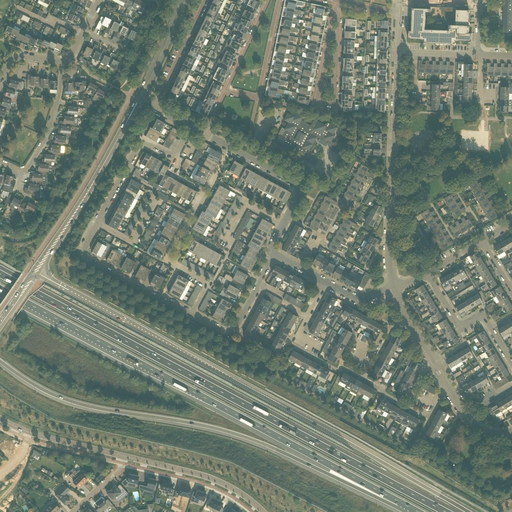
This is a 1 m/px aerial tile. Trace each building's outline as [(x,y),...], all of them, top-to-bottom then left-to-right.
[(120,0),(120,1),(125,4),(124,7),(127,9),(128,6),(131,0),(120,0)] [(130,10),(131,8),(132,7),(138,10),(141,2),(137,0),(134,0),(134,1),(131,0),(128,6),(127,9),(130,10)] [(214,0),(214,1),(213,0),(211,4),(220,8),(222,3),(216,0),(214,0)] [(256,9),(259,4),(251,0),(249,0),(246,8),(254,11),(255,9),(256,9)] [(303,6),(303,2),(293,0),(289,0),(288,4),(284,3),(284,6),(284,8),(288,8),(295,10),(296,6),(303,6)] [(145,10),(148,12),(151,6),(148,4),(147,5),(141,2),(138,10),(144,13),(145,10)] [(211,4),(209,8),(210,8),(210,9),(217,13),(220,8),(211,4)] [(314,9),(313,13),(323,16),(327,17),(327,15),(328,16),(329,12),(325,12),(325,7),(311,4),(311,8),(314,9)] [(75,13),(78,14),(81,16),(84,9),(78,6),(75,5),(72,11),(69,10),(68,12),(71,14),(74,15),(75,13)] [(103,11),(111,16),(113,13),(105,7),(103,11)] [(252,14),(254,11),(246,8),(242,16),(250,19),(251,20),(254,15),(252,14)] [(295,10),(288,8),(286,13),(282,12),(282,15),(282,16),(286,17),(293,19),(294,15),(301,15),(302,11),(295,10)] [(456,8),(448,8),(448,25),(449,25),(449,31),(425,30),(425,12),(430,13),(431,9),(412,8),(411,31),(408,31),(408,39),(424,40),(424,43),(455,45),(455,41),(471,41),(471,33),(469,33),(469,30),(469,26),(470,10),(464,10),(456,10),(456,8)] [(209,11),(208,10),(206,14),(215,18),(217,13),(210,9),(209,11)] [(46,19),(47,17),(42,15),(43,12),(39,10),(37,15),(46,19)] [(77,24),(80,18),(74,15),(71,14),(68,12),(63,21),(69,24),(71,21),(77,24)] [(235,13),(234,15),(233,17),(240,21),(238,24),(248,29),(251,23),(249,22),(250,19),(242,16),(235,13)] [(326,24),(327,21),(323,21),(323,16),(313,13),(310,13),(309,13),(309,17),(312,18),(311,22),(321,25),(325,26),(326,24)] [(213,24),(215,18),(206,14),(205,18),(206,18),(205,20),(213,24)] [(101,17),(96,28),(100,30),(99,30),(101,25),(107,28),(110,21),(111,20),(105,17),(104,18),(101,17)] [(295,28),(296,24),(299,24),(300,20),(293,19),(286,17),(284,22),(281,21),(280,24),(280,25),(284,26),(291,27),(295,28)] [(202,25),(210,29),(213,24),(205,20),(204,19),(202,23),(203,24),(203,25),(202,25)] [(356,29),(357,20),(346,19),(346,26),(347,26),(347,29),(356,29)] [(110,21),(107,28),(104,33),(109,35),(109,34),(108,34),(110,29),(116,32),(119,24),(114,22),(113,23),(110,21)] [(312,32),(320,33),(323,34),(324,33),(325,30),(321,30),(321,25),(311,22),(308,21),(307,25),(313,28),(312,32)] [(388,22),(377,21),(377,31),(379,31),(386,31),(386,28),(388,28),(388,22)] [(118,39),(121,34),(124,36),(128,30),(128,29),(122,26),(119,24),(116,32),(113,37),(118,39)] [(208,34),(210,29),(202,25),(203,25),(202,24),(200,28),(201,29),(200,30),(208,34)] [(243,33),(245,34),(248,29),(238,24),(237,27),(234,26),(232,31),(242,36),(243,33)] [(13,29),(7,26),(4,33),(10,36),(13,29)] [(298,29),(295,28),(291,27),(284,26),(282,31),(279,29),(278,33),(278,34),(282,35),(289,36),(290,32),(297,32),(298,29)] [(15,39),(18,33),(19,32),(13,29),(10,36),(15,39)] [(198,35),(205,39),(208,34),(200,30),(199,29),(197,33),(198,34),(198,35)] [(356,29),(347,29),(347,32),(346,32),(345,38),(347,38),(356,38),(356,29)] [(133,41),(137,33),(131,30),(131,31),(128,30),(124,36),(122,41),(126,43),(125,43),(128,38),(133,41)] [(310,41),(318,42),(322,43),(322,42),(323,39),(319,38),(320,33),(312,32),(306,30),(305,34),(311,37),(310,41)] [(240,45),(243,39),(241,38),(242,36),(232,31),(230,36),(232,37),(231,40),(240,45)] [(24,36),(18,33),(15,39),(15,40),(21,43),(24,36)] [(26,34),(24,36),(21,43),(27,46),(27,45),(30,39),(31,36),(26,34)] [(38,37),(32,35),(31,37),(31,36),(30,39),(27,45),(33,47),(34,46),(37,40),(38,37)] [(196,39),(195,40),(203,44),(205,39),(198,35),(197,35),(195,39),(196,39)] [(276,43),(280,44),(288,45),(288,41),(295,41),(296,37),(289,36),(282,35),(280,39),(277,38),(276,41),(277,42),(276,43)] [(44,40),(38,37),(37,40),(34,46),(40,49),(41,47),(44,40)] [(344,40),(344,47),(355,47),(355,44),(358,44),(358,38),(356,38),(347,38),(347,41),(344,40)] [(308,49),(316,51),(320,52),(320,51),(321,48),(317,47),(318,42),(310,41),(304,39),(303,43),(309,46),(308,49)] [(44,40),(41,47),(46,50),(47,49),(50,43),(49,43),(44,40)] [(56,44),(54,50),(59,53),(63,46),(64,43),(58,40),(56,44)] [(194,42),(194,41),(192,45),(201,49),(203,44),(195,40),(194,42)] [(236,50),(238,51),(240,45),(231,40),(229,44),(226,42),(224,47),(235,52),(236,50)] [(50,43),(47,49),(53,51),(54,50),(56,44),(50,41),(49,43),(50,43)] [(93,49),(87,47),(82,55),(89,58),(89,56),(92,58),(93,58),(96,51),(98,46),(94,44),(95,45),(93,49)] [(274,52),(278,52),(286,54),(287,50),(293,50),(294,46),(288,45),(280,44),(279,48),(275,47),(274,50),(275,50),(274,52)] [(192,45),(190,49),(191,49),(190,51),(198,54),(201,49),(192,45)] [(233,61),(235,55),(233,54),(235,52),(224,47),(222,52),(224,53),(223,57),(233,61)] [(355,47),(344,47),(344,53),(346,53),(346,56),(357,56),(357,51),(355,51),(355,47)] [(101,54),(96,51),(93,58),(92,58),(92,59),(98,62),(98,61),(101,62),(104,55),(107,50),(103,48),(102,49),(103,49),(101,54)] [(307,58),(314,60),(318,61),(318,60),(319,60),(319,56),(315,56),(316,51),(308,49),(302,48),(301,52),(307,54),(307,58)] [(190,52),(189,52),(187,55),(196,60),(198,54),(190,51),(190,52)] [(291,59),(292,55),(286,54),(278,52),(277,57),(273,56),(272,59),(273,59),(273,60),(276,61),(284,63),(287,63),(288,59),(291,59)] [(110,66),(113,60),(116,55),(111,53),(112,53),(110,58),(104,55),(101,62),(100,63),(106,66),(107,65),(110,66)] [(187,55),(185,59),(186,60),(185,61),(193,65),(196,60),(187,55)] [(116,69),(119,71),(124,59),(119,56),(116,61),(113,60),(110,66),(109,67),(115,70),(116,69)] [(357,56),(346,56),(346,59),(344,58),(343,65),(354,65),(354,62),(357,62),(357,56)] [(228,66),(230,67),(233,61),(223,57),(221,60),(219,59),(217,63),(227,68),(228,66)] [(305,67),(312,69),(316,70),(316,68),(317,68),(317,65),(314,65),(314,60),(307,58),(300,57),(299,61),(306,63),(305,67)] [(185,62),(184,62),(182,66),(191,70),(193,65),(185,61),(185,62)] [(271,69),(275,70),(282,71),(283,67),(290,68),(290,64),(287,63),(284,63),(276,61),(275,66),(271,65),(270,68),(271,68),(271,69)] [(225,77),(228,72),(226,71),(227,68),(217,63),(214,68),(217,70),(215,73),(225,77)] [(300,75),(310,78),(314,78),(314,77),(315,77),(315,74),(312,74),(312,69),(305,67),(298,65),(298,66),(298,69),(297,69),(301,71),(300,75)] [(354,65),(343,65),(343,71),(345,71),(345,74),(356,74),(357,69),(354,69),(354,65)] [(182,66),(180,70),(181,70),(181,71),(188,75),(191,70),(182,66)] [(269,78),(273,79),(280,80),(281,76),(288,76),(288,73),(282,71),(275,70),(273,75),(269,73),(269,77),(269,78)] [(191,76),(188,75),(181,71),(180,73),(179,72),(177,76),(178,77),(189,82),(191,76)] [(222,83),(225,77),(215,73),(214,76),(211,75),(209,80),(212,82),(212,81),(219,85),(219,84),(220,82),(222,83)] [(302,81),(301,85),(308,86),(312,87),(312,86),(313,86),(314,83),(310,82),(310,78),(300,75),(296,74),(296,78),(302,81)] [(356,74),(345,74),(345,77),(343,76),(342,83),(353,83),(353,80),(356,80),(356,74)] [(28,75),(27,83),(27,85),(37,86),(38,77),(34,77),(34,75),(28,75)] [(47,88),(47,79),(44,79),(44,78),(38,77),(37,86),(37,87),(40,87),(46,88),(47,88)] [(178,77),(177,78),(175,81),(176,82),(186,87),(189,82),(178,77)] [(56,92),(57,81),(54,81),(54,80),(47,79),(47,88),(46,88),(46,89),(50,89),(50,93),(56,94),(56,92)] [(267,87),(271,88),(278,89),(279,85),(286,85),(287,81),(280,80),(273,79),(271,83),(267,82),(267,85),(267,86),(267,87)] [(8,83),(6,89),(15,92),(16,92),(17,88),(19,82),(10,80),(9,83),(8,83)] [(85,87),(86,82),(79,81),(79,82),(75,82),(75,91),(81,92),(81,87),(85,87)] [(219,89),(221,85),(219,84),(219,85),(212,81),(212,82),(210,87),(218,90),(219,89)] [(75,91),(75,82),(69,82),(69,83),(65,83),(64,92),(71,92),(75,92),(75,91)] [(174,83),(172,86),(181,91),(184,92),(186,87),(176,82),(175,83),(174,83)] [(97,87),(90,83),(85,92),(88,94),(90,90),(95,92),(97,87)] [(308,86),(301,85),(295,83),(294,87),(297,88),(296,93),(306,95),(310,96),(311,95),(312,92),(308,91),(308,86)] [(344,89),(344,92),(355,92),(356,83),(353,83),(342,83),(342,89),(344,89)] [(511,84),(502,84),(502,87),(501,87),(501,93),(509,94),(509,88),(511,87),(511,84)] [(172,86),(171,90),(172,91),(171,92),(179,96),(181,91),(172,86)] [(216,96),(218,92),(217,92),(218,90),(210,87),(208,92),(216,96)] [(265,96),(276,98),(277,94),(284,94),(285,90),(278,89),(271,88),(269,92),(266,91),(265,94),(265,96)] [(3,99),(11,101),(16,102),(16,99),(16,98),(13,98),(15,92),(6,89),(6,92),(4,92),(3,99)] [(98,89),(93,98),(96,100),(98,96),(102,98),(103,99),(106,93),(98,89)] [(306,100),(306,95),(296,93),(293,92),(289,91),(288,94),(292,96),(298,98),(297,102),(308,105),(309,104),(310,100),(306,100)] [(170,93),(169,93),(167,98),(176,101),(179,96),(171,92),(170,93)] [(214,99),(215,100),(216,96),(208,92),(205,97),(213,101),(214,99)] [(341,101),(352,101),(352,98),(355,98),(355,92),(344,92),(344,94),(342,94),(341,101)] [(211,106),(213,102),(213,101),(205,97),(203,102),(211,106)] [(10,107),(11,101),(3,99),(2,102),(1,102),(0,104),(0,108),(6,110),(9,111),(9,107),(10,107)] [(352,101),(341,101),(341,107),(343,107),(343,113),(355,110),(355,105),(352,105),(352,101)] [(209,110),(210,110),(211,106),(203,102),(200,107),(208,111),(209,110)] [(78,108),(68,107),(67,112),(66,112),(65,116),(65,117),(74,117),(77,118),(78,108)] [(206,118),(208,113),(208,112),(208,111),(200,107),(198,113),(206,118)] [(297,152),(300,154),(302,155),(302,156),(304,157),(310,160),(314,153),(310,151),(314,144),(317,138),(320,139),(318,142),(320,143),(326,147),(328,144),(332,146),(330,150),(340,156),(342,153),(344,154),(348,146),(340,142),(339,144),(335,142),(334,144),(331,142),(335,135),(333,134),(337,127),(328,122),(326,126),(314,119),(311,126),(301,121),(303,117),(296,113),(294,117),(288,113),(284,120),(288,123),(285,128),(285,129),(285,130),(283,133),(282,136),(279,135),(276,142),(283,145),(281,149),(288,152),(290,149),(296,153),(297,152)] [(70,127),(70,124),(73,124),(74,117),(65,117),(65,116),(64,116),(63,121),(60,121),(59,126),(61,126),(70,127)] [(155,118),(153,123),(152,122),(163,129),(166,124),(154,118),(155,118)] [(152,123),(150,127),(149,127),(161,133),(164,135),(166,130),(163,129),(152,122),(152,123)] [(59,131),(58,136),(66,137),(71,137),(71,135),(70,134),(71,127),(70,127),(61,126),(60,131),(59,131)] [(150,127),(148,132),(147,131),(158,138),(161,133),(149,127),(150,127)] [(144,136),(156,142),(158,138),(147,131),(147,132),(148,132),(145,136),(144,136)] [(365,133),(365,139),(373,139),(373,144),(381,144),(382,133),(365,133)] [(61,146),(62,146),(63,143),(65,143),(66,137),(58,136),(56,136),(55,141),(54,140),(53,145),(53,146),(61,146)] [(169,149),(172,144),(165,141),(163,146),(169,149)] [(373,149),(364,149),(364,155),(381,156),(381,144),(373,144),(373,149)] [(58,156),(58,153),(60,153),(61,146),(53,146),(53,145),(51,145),(50,150),(49,150),(48,155),(55,156),(58,156)] [(223,155),(208,147),(206,152),(209,153),(221,160),(222,158),(220,157),(222,155),(223,155)] [(147,153),(140,164),(145,167),(151,155),(151,156),(146,153),(147,153)] [(217,163),(218,161),(220,162),(221,160),(209,153),(206,158),(218,164),(217,163)] [(43,159),(42,164),(42,165),(48,165),(48,166),(54,166),(55,156),(48,155),(45,155),(44,160),(43,159)] [(155,158),(151,156),(151,155),(145,167),(144,169),(148,172),(156,158),(156,157),(155,158)] [(152,174),(154,171),(160,160),(160,161),(155,158),(156,158),(148,172),(152,174)] [(218,164),(206,158),(204,162),(215,168),(217,164),(218,164)] [(165,162),(164,163),(160,161),(160,160),(154,171),(159,174),(165,162)] [(235,160),(232,165),(229,164),(226,170),(228,171),(228,172),(233,174),(239,163),(239,164),(234,161),(235,160)] [(164,174),(164,175),(169,165),(164,163),(165,162),(159,174),(163,176),(164,174)] [(212,172),(215,168),(215,169),(215,168),(204,162),(201,167),(210,172),(213,173),(212,172)] [(243,172),(241,170),(244,165),(243,166),(239,164),(239,163),(233,174),(237,177),(238,177),(240,178),(243,172)] [(48,172),(48,166),(48,165),(42,165),(42,164),(38,164),(38,169),(37,169),(36,174),(42,175),(48,175),(48,172)] [(362,164),(360,168),(363,169),(361,172),(366,175),(369,177),(371,174),(368,172),(369,168),(362,164)] [(201,167),(200,166),(197,170),(209,176),(208,176),(210,172),(201,167)] [(250,171),(246,168),(243,172),(240,178),(240,179),(244,182),(251,170),(250,170),(250,171)] [(197,170),(195,175),(206,181),(206,180),(208,176),(209,177),(209,176),(197,170)] [(244,182),(249,184),(255,173),(250,171),(251,170),(244,182)] [(364,178),(366,175),(361,172),(358,170),(356,174),(359,175),(358,178),(363,181),(366,183),(367,180),(364,178)] [(135,171),(133,174),(139,177),(138,179),(143,181),(144,179),(139,177),(141,175),(135,171)] [(39,185),(41,186),(42,175),(36,174),(32,173),(32,178),(30,178),(30,183),(30,184),(39,185)] [(255,173),(249,184),(253,187),(259,175),(259,176),(255,173)] [(163,188),(169,176),(169,177),(164,175),(164,174),(163,176),(158,185),(163,188)] [(9,188),(13,189),(16,179),(13,178),(13,177),(7,175),(4,184),(10,185),(9,188)] [(203,185),(206,181),(195,175),(192,179),(204,186),(204,185),(203,185)] [(259,175),(253,187),(258,189),(264,177),(263,178),(259,176),(260,175),(259,175)] [(173,179),(169,177),(169,176),(163,188),(167,190),(174,179),(173,179)] [(361,184),(363,181),(358,178),(355,176),(353,180),(356,181),(355,184),(359,187),(362,189),(364,186),(361,184)] [(258,189),(262,191),(269,180),(268,180),(268,181),(264,178),(264,177),(258,189)] [(131,179),(129,184),(128,183),(139,190),(142,185),(130,179),(131,179)] [(178,182),(173,179),(174,179),(167,190),(172,193),(178,181),(178,182)] [(269,180),(262,191),(267,194),(273,182),(273,183),(268,181),(269,180)] [(469,185),(471,189),(472,191),(480,186),(480,187),(483,185),(481,182),(478,184),(476,180),(469,185)] [(182,184),(178,182),(178,181),(172,193),(176,195),(183,183),(182,184)] [(273,182),(267,194),(271,196),(278,185),(277,185),(273,183),(273,182)] [(358,190),(359,187),(355,184),(351,182),(349,186),(353,188),(351,190),(351,191),(356,193),(359,195),(361,192),(358,190)] [(32,196),(40,197),(40,193),(40,192),(38,191),(39,185),(30,184),(30,183),(29,183),(28,188),(25,188),(24,193),(32,194),(32,196)] [(128,184),(126,188),(125,188),(137,194),(139,190),(128,183),(128,184)] [(187,187),(182,184),(183,184),(183,183),(176,195),(181,197),(187,186),(187,187)] [(219,185),(218,185),(219,186),(217,190),(216,189),(228,196),(230,191),(219,185)] [(278,185),(271,196),(276,199),(282,187),(282,188),(277,186),(278,185)] [(191,189),(187,187),(187,186),(181,197),(185,200),(192,188),(191,188),(191,189)] [(472,191),(476,197),(484,193),(487,191),(485,188),(482,190),(480,187),(480,186),(472,191)] [(282,187),(276,199),(280,201),(287,190),(286,190),(282,188),(282,187)] [(126,188),(124,193),(123,192),(134,199),(137,194),(125,188),(126,188)] [(190,202),(196,191),(191,189),(192,188),(185,200),(190,202)] [(348,197),(353,199),(356,201),(357,198),(354,196),(356,193),(351,191),(351,190),(348,188),(346,192),(349,194),(348,196),(348,197)] [(214,194),(225,200),(228,196),(216,189),(216,190),(217,190),(215,194),(214,194)] [(280,201),(285,204),(291,192),(291,193),(286,190),(287,190),(280,201)] [(13,193),(9,192),(9,194),(6,200),(4,204),(7,205),(11,198),(13,193)] [(124,193),(121,197),(132,203),(135,205),(137,200),(134,199),(123,192),(123,193),(124,193)] [(484,193),(476,197),(479,203),(487,199),(490,197),(489,194),(485,196),(484,193)] [(211,198),(223,205),(225,200),(214,194),(214,195),(212,199),(211,198)] [(451,194),(444,199),(447,205),(455,200),(458,199),(457,196),(453,197),(451,194)] [(352,207),(354,204),(351,203),(353,199),(348,197),(348,196),(345,195),(341,201),(352,207)] [(326,196),(323,203),(319,209),(330,215),(334,209),(331,207),(332,204),(336,205),(337,202),(326,196)] [(121,197),(119,202),(118,201),(129,208),(132,203),(121,197),(120,197),(121,197)] [(21,202),(13,198),(9,207),(16,211),(17,210),(20,211),(23,205),(20,204),(21,202)] [(209,203),(220,209),(223,205),(211,198),(211,199),(212,199),(210,203),(209,203)] [(479,203),(483,209),(491,205),(494,203),(492,200),(489,202),(487,199),(479,203)] [(451,211),(459,206),(462,205),(460,202),(457,204),(455,200),(447,205),(451,211)] [(33,212),(36,207),(31,204),(32,203),(29,201),(26,207),(23,205),(20,211),(23,213),(24,212),(27,214),(29,210),(32,211),(30,215),(32,216),(34,213),(33,212)] [(119,202),(116,206),(127,212),(129,208),(118,201),(118,202),(119,202)] [(378,205),(375,204),(372,202),(370,201),(368,204),(373,207),(372,210),(380,214),(383,208),(381,207),(378,205)] [(206,207),(218,214),(220,209),(209,203),(210,204),(207,208),(206,207)] [(487,215),(495,211),(498,209),(496,206),(493,208),(491,205),(483,209),(487,215)] [(116,207),(114,211),(113,210),(113,211),(125,217),(127,212),(116,206),(116,207)] [(466,211),(464,208),(461,209),(459,206),(451,211),(455,217),(466,211)] [(183,220),(183,219),(182,219),(184,215),(185,215),(171,207),(169,212),(171,213),(183,220)] [(206,208),(207,208),(205,212),(213,216),(213,217),(215,218),(218,214),(206,207),(206,208)] [(330,215),(319,209),(316,215),(324,219),(326,216),(329,218),(330,215)] [(428,209),(421,214),(424,220),(432,215),(435,214),(434,211),(430,213),(428,209)] [(376,220),(380,214),(372,210),(368,216),(376,220)] [(114,211),(111,215),(122,221),(125,217),(113,211),(114,211)] [(204,212),(201,211),(202,211),(200,215),(199,215),(210,221),(213,217),(213,216),(205,212),(204,212)] [(501,215),(499,212),(496,214),(495,211),(487,215),(490,221),(501,215)] [(180,224),(182,219),(183,220),(171,213),(169,212),(167,217),(169,218),(180,224)] [(111,215),(109,220),(108,219),(108,220),(120,226),(122,221),(111,215)] [(196,220),(208,226),(210,221),(199,215),(199,216),(197,220),(196,220)] [(250,218),(245,215),(242,220),(251,225),(254,220),(250,218)] [(324,219),(316,215),(313,221),(320,225),(321,225),(322,222),(325,224),(327,221),(324,219)] [(424,220),(428,226),(436,221),(439,220),(437,217),(434,219),(432,215),(424,220)] [(368,216),(365,222),(373,227),(376,220),(368,216)] [(468,230),(474,226),(469,219),(466,221),(464,217),(461,219),(463,222),(468,230)] [(178,229),(178,228),(177,228),(180,224),(169,218),(167,222),(178,229)] [(351,226),(355,227),(356,224),(345,218),(342,225),(345,226),(350,229),(351,226)] [(262,219),(259,223),(270,229),(271,230),(271,229),(270,229),(272,225),(273,225),(262,219)] [(106,224),(117,230),(120,226),(108,220),(109,220),(107,224),(106,224)] [(205,230),(208,226),(196,220),(197,220),(195,224),(194,224),(205,230)] [(240,224),(245,227),(249,229),(251,225),(242,220),(240,224)] [(309,227),(317,232),(319,228),(322,230),(324,227),(321,225),(320,225),(313,221),(309,227)] [(436,221),(428,226),(432,232),(439,227),(443,226),(441,223),(438,225),(436,221)] [(458,221),(455,223),(457,226),(461,234),(468,230),(463,222),(460,224),(458,221)] [(176,233),(175,232),(177,228),(178,229),(167,222),(164,227),(176,233)] [(259,223),(257,228),(268,234),(270,230),(270,229),(259,223)] [(194,224),(195,225),(192,229),(191,229),(203,235),(205,230),(194,224)] [(300,235),(304,229),(296,225),(292,231),(300,235)] [(454,228),(452,225),(449,226),(455,237),(461,234),(457,226),(454,228)] [(351,233),(353,230),(350,229),(345,226),(343,229),(340,227),(338,231),(342,233),(342,232),(346,235),(348,232),(351,233)] [(173,237),(172,237),(175,233),(176,233),(164,227),(162,231),(173,237)] [(432,232),(435,238),(443,233),(446,232),(444,229),(441,231),(439,227),(432,232)] [(257,228),(254,232),(265,238),(266,239),(266,238),(265,238),(267,235),(268,234),(257,228)] [(171,242),(170,242),(172,237),(173,238),(173,237),(162,231),(159,236),(171,242)] [(300,243),(303,237),(300,235),(292,231),(289,237),(297,241),(300,243)] [(254,232),(252,237),(263,243),(264,243),(263,242),(264,241),(265,238),(254,232)] [(343,241),(345,238),(348,240),(350,237),(346,235),(342,232),(342,233),(340,235),(337,233),(335,237),(338,239),(338,238),(343,241)] [(439,244),(447,239),(450,238),(448,235),(445,237),(443,233),(435,238),(439,244)] [(168,247),(167,246),(170,242),(171,242),(159,236),(157,240),(168,247)] [(376,246),(379,240),(371,236),(368,242),(376,246)] [(261,248),(261,247),(260,247),(263,243),(252,237),(250,241),(260,247),(261,248)] [(294,247),(297,241),(289,237),(286,243),(294,247)] [(332,243),(335,245),(340,247),(341,244),(344,246),(346,243),(343,241),(338,238),(338,239),(337,241),(334,239),(332,243)] [(98,240),(95,239),(91,248),(93,249),(91,253),(92,252),(96,255),(102,244),(97,241),(98,240)] [(194,239),(187,251),(192,253),(198,242),(193,240),(194,239)] [(453,244),(452,241),(449,242),(447,239),(439,244),(443,250),(453,244)] [(166,251),(165,251),(167,246),(168,247),(157,240),(154,245),(166,251)] [(244,244),(242,243),(238,241),(238,240),(237,240),(235,245),(241,248),(244,244)] [(258,251),(260,247),(250,241),(247,246),(249,247),(258,251)] [(500,244),(504,252),(510,248),(505,241),(500,244)] [(192,253),(196,256),(203,244),(202,245),(198,243),(198,242),(192,253)] [(372,252),(376,246),(368,242),(364,248),(372,252)] [(294,247),(286,243),(283,249),(293,255),(297,249),(294,247)] [(96,255),(100,257),(100,258),(103,253),(106,254),(111,245),(108,244),(106,246),(102,244),(96,255)] [(203,244),(196,256),(201,258),(207,247),(202,245),(203,244)] [(500,244),(494,248),(499,255),(504,252),(500,244)] [(117,252),(112,249),(114,247),(111,245),(106,254),(108,256),(106,261),(106,260),(111,262),(110,263),(117,252)] [(165,251),(166,251),(154,245),(152,249),(163,255),(165,251)] [(330,245),(328,249),(336,253),(338,250),(341,252),(343,249),(340,247),(335,245),(333,247),(330,245)] [(207,247),(201,258),(205,260),(212,249),(211,249),(211,250),(207,247)] [(261,253),(258,251),(249,247),(247,252),(258,258),(258,257),(260,253),(261,253)] [(369,258),(372,252),(364,248),(361,254),(369,258)] [(115,266),(118,261),(120,262),(124,256),(125,254),(127,251),(124,249),(121,254),(117,252),(110,263),(111,263),(115,265),(115,266)] [(149,254),(161,260),(160,260),(163,255),(163,256),(163,255),(152,249),(149,254)] [(212,249),(205,260),(210,263),(216,251),(216,252),(211,250),(212,249)] [(210,263),(214,265),(221,254),(220,254),(220,255),(216,252),(216,251),(210,263)] [(247,252),(244,256),(256,262),(255,262),(258,258),(247,252)] [(477,252),(470,257),(473,262),(481,258),(477,252)] [(214,265),(219,268),(225,256),(225,257),(220,255),(221,254),(214,265)] [(361,254),(358,260),(366,264),(369,258),(361,254)] [(318,255),(313,263),(319,266),(324,259),(318,255)] [(131,260),(125,257),(124,256),(120,262),(123,264),(120,269),(121,268),(125,270),(125,271),(125,270),(125,271),(131,260)] [(244,256),(242,261),(253,267),(254,267),(253,266),(255,262),(256,262),(244,256)] [(476,268),(484,263),(481,258),(473,262),(476,268)] [(325,270),(330,262),(324,259),(319,266),(325,270)] [(129,273),(129,274),(132,269),(135,270),(138,264),(131,260),(125,271),(130,273),(129,273)] [(239,265),(251,271),(250,271),(253,266),(253,267),(242,261),(239,265)] [(325,270),(332,273),(336,265),(330,262),(325,270)] [(476,272),(478,270),(479,273),(487,268),(484,263),(476,268),(474,269),(476,272)] [(139,279),(145,268),(138,264),(135,270),(137,272),(135,277),(135,276),(140,278),(139,279)] [(276,266),(272,274),(276,276),(275,278),(273,278),(270,285),(273,287),(276,280),(282,269),(276,266)] [(248,276),(247,275),(248,273),(239,267),(237,270),(234,275),(246,281),(245,280),(248,276)] [(337,267),(333,276),(339,279),(344,271),(337,267)] [(461,278),(462,280),(467,277),(466,275),(462,267),(456,270),(461,278)] [(139,279),(140,278),(144,281),(144,282),(147,277),(149,278),(153,272),(151,271),(145,268),(139,279)] [(483,278),(490,274),(487,268),(479,273),(480,273),(477,275),(480,280),(483,278)] [(279,288),(284,280),(288,272),(282,269),(276,280),(278,282),(276,286),(279,288)] [(158,274),(153,272),(149,278),(152,279),(149,284),(149,285),(150,284),(154,286),(154,287),(160,275),(162,271),(160,270),(158,274)] [(455,281),(461,278),(456,270),(451,274),(455,281)] [(345,282),(350,274),(344,271),(339,279),(345,282)] [(284,280),(288,283),(286,285),(288,286),(294,275),(288,272),(284,280)] [(234,275),(233,278),(226,274),(224,278),(231,282),(237,285),(238,283),(243,285),(245,280),(246,281),(234,275)] [(351,285),(356,277),(350,274),(345,282),(351,285)] [(454,286),(452,283),(455,281),(451,274),(445,277),(450,285),(450,284),(452,287),(454,286)] [(486,284),(494,279),(490,274),(483,278),(486,284)] [(154,287),(154,286),(159,289),(158,289),(165,278),(160,275),(154,287)] [(176,280),(175,279),(186,285),(189,281),(177,275),(178,275),(176,280)] [(300,279),(294,275),(288,286),(294,290),(296,287),(300,279)] [(356,277),(351,285),(357,289),(359,286),(360,283),(362,281),(356,277)] [(440,280),(444,288),(450,285),(445,277),(440,280)] [(173,284),(184,290),(186,285),(175,279),(176,280),(173,284)] [(304,293),(304,292),(305,290),(303,288),(306,282),(300,279),(296,287),(302,290),(301,291),(304,293)] [(486,284),(481,287),(483,290),(488,287),(489,289),(497,285),(494,279),(486,284)] [(240,291),(235,288),(237,285),(231,282),(227,289),(238,295),(237,295),(240,291)] [(171,289),(170,288),(182,294),(184,290),(173,284),(172,284),(173,284),(171,289)] [(423,285),(415,290),(419,295),(426,291),(423,285)] [(500,286),(493,291),(491,292),(494,298),(496,296),(504,292),(500,286)] [(170,288),(171,289),(168,293),(179,299),(182,294),(170,288)] [(230,297),(235,300),(236,300),(235,299),(237,295),(238,295),(227,289),(223,296),(229,300),(230,297)] [(418,299),(420,298),(422,300),(429,296),(426,291),(419,295),(416,297),(418,299)] [(477,305),(482,302),(476,291),(471,295),(477,305)] [(499,302),(507,297),(504,292),(496,296),(499,302)] [(468,296),(470,299),(467,301),(472,308),(477,305),(471,295),(471,294),(468,296)] [(334,306),(337,300),(333,298),(329,295),(325,301),(334,306)] [(433,301),(429,296),(422,300),(425,306),(433,301)] [(510,303),(507,297),(499,302),(503,307),(510,303)] [(230,309),(232,305),(233,305),(221,298),(219,303),(230,309)] [(260,304),(268,309),(271,303),(263,298),(260,304)] [(330,312),(334,306),(325,301),(322,307),(330,312)] [(436,307),(433,301),(425,306),(428,311),(436,307)] [(462,304),(466,311),(472,308),(467,301),(462,304)] [(219,303),(217,308),(228,314),(227,313),(230,309),(219,303)] [(503,307),(506,313),(511,309),(511,305),(510,303),(503,307)] [(257,310),(265,315),(267,311),(270,312),(271,310),(268,309),(260,304),(257,310)] [(462,304),(456,307),(455,308),(457,311),(458,310),(461,315),(466,311),(462,304)] [(354,310),(347,306),(343,315),(349,318),(354,310)] [(319,313),(327,318),(330,312),(322,307),(319,313)] [(432,317),(439,312),(436,307),(428,311),(432,317)] [(217,308),(214,312),(226,318),(225,318),(227,313),(228,314),(217,308)] [(262,321),(265,315),(257,310),(254,316),(262,321)] [(355,321),(360,313),(354,310),(349,318),(355,321)] [(212,317),(223,323),(223,322),(225,318),(226,318),(214,312),(212,317)] [(435,322),(443,318),(439,312),(432,317),(435,322)] [(298,317),(290,313),(286,319),(294,323),(298,317)] [(324,324),(327,318),(319,313),(316,319),(324,324)] [(366,316),(360,313),(355,321),(361,324),(366,316)] [(250,322),(258,327),(262,321),(254,316),(250,322)] [(367,327),(372,319),(366,316),(361,324),(367,327)] [(283,325),(291,329),(294,323),(286,319),(283,325)] [(321,330),(324,324),(316,319),(312,325),(321,330)] [(373,331),(377,323),(372,319),(367,327),(373,331)] [(449,325),(446,319),(436,325),(439,331),(440,331),(439,331),(449,325)] [(424,321),(421,323),(425,330),(431,326),(430,324),(427,326),(427,325),(424,321)] [(247,328),(255,333),(258,327),(250,322),(247,328)] [(379,334),(384,326),(377,323),(373,331),(379,334)] [(511,334),(511,332),(511,331),(511,327),(509,323),(503,326),(509,336),(511,338),(511,340),(511,334)] [(280,331),(288,335),(291,329),(283,325),(280,331)] [(313,333),(312,334),(317,337),(317,336),(321,330),(312,325),(309,331),(313,333)] [(445,335),(452,330),(449,325),(439,331),(440,331),(441,333),(443,332),(445,335)] [(509,336),(503,326),(498,329),(504,339),(509,336)] [(244,335),(252,339),(255,333),(247,328),(244,335)] [(349,339),(353,333),(345,329),(341,335),(349,339)] [(456,335),(452,330),(445,335),(448,340),(456,335)] [(285,341),(288,335),(280,331),(277,337),(285,341)] [(486,337),(483,331),(473,337),(477,343),(479,342),(486,337)] [(346,345),(349,339),(341,335),(338,341),(346,345)] [(448,340),(442,344),(444,347),(450,343),(452,346),(459,341),(456,335),(448,340)] [(401,340),(393,336),(390,342),(398,346),(401,340)] [(281,347),(285,341),(277,337),(273,342),(281,347)] [(482,347),(490,342),(486,337),(479,342),(482,347)] [(335,347),(343,351),(346,345),(338,341),(335,347)] [(273,342),(270,349),(278,353),(281,347),(273,342)] [(387,348),(395,352),(398,346),(390,342),(387,348)] [(485,352),(493,348),(490,342),(482,347),(485,352)] [(332,353),(340,357),(343,351),(335,347),(332,353)] [(473,355),(468,347),(463,351),(467,358),(473,355)] [(383,354),(391,358),(395,352),(387,348),(383,354)] [(489,358),(496,353),(493,348),(485,352),(489,358)] [(294,351),(289,359),(295,363),(300,355),(294,351)] [(457,354),(462,361),(467,358),(463,351),(457,354)] [(326,355),(325,358),(332,362),(332,361),(336,363),(340,357),(332,353),(330,357),(326,355)] [(492,363),(499,358),(496,353),(489,358),(487,359),(490,364),(492,363)] [(380,360),(388,364),(391,358),(383,354),(380,360)] [(452,357),(456,365),(462,361),(457,354),(452,357)] [(301,366),(306,358),(300,355),(295,363),(301,366)] [(418,372),(422,365),(419,364),(420,361),(412,357),(411,360),(409,359),(406,365),(410,367),(418,372)] [(446,361),(451,368),(456,365),(452,357),(446,361)] [(312,361),(306,358),(301,366),(307,369),(312,361)] [(495,368),(503,364),(499,358),(492,363),(495,368)] [(377,366),(385,370),(388,364),(380,360),(377,366)] [(313,372),(318,364),(312,361),(307,369),(313,372)] [(313,372),(319,376),(324,368),(318,364),(313,372)] [(506,369),(503,364),(495,368),(498,374),(506,369)] [(374,372),(382,376),(385,370),(377,366),(374,372)] [(415,378),(418,372),(410,367),(407,373),(415,378)] [(324,368),(319,376),(317,379),(324,382),(325,379),(330,371),(324,368)] [(506,369),(498,374),(496,375),(498,377),(500,380),(501,380),(502,379),(503,378),(506,377),(509,375),(506,369)] [(401,378),(412,384),(415,378),(407,373),(404,372),(400,377),(401,378)] [(337,379),(346,385),(351,377),(344,373),(343,375),(340,373),(337,379)] [(483,385),(489,382),(484,374),(479,378),(483,385)] [(351,377),(346,385),(352,388),(357,380),(351,377)] [(400,385),(409,389),(412,384),(401,378),(398,384),(400,385)] [(474,381),(478,388),(483,385),(479,378),(474,381)] [(493,379),(491,381),(496,390),(499,388),(496,383),(495,383),(493,379)] [(357,380),(352,388),(358,391),(363,383),(357,380)] [(468,384),(473,392),(478,388),(474,381),(468,384)] [(363,383),(358,391),(364,394),(369,386),(363,383)] [(468,384),(462,388),(467,395),(473,392),(468,384)] [(400,385),(397,391),(405,396),(409,389),(400,385)] [(370,398),(375,390),(369,386),(364,394),(370,398)] [(502,401),(508,411),(511,407),(511,405),(507,397),(502,401)] [(379,408),(382,410),(380,414),(382,416),(385,411),(389,403),(383,400),(379,408)] [(501,411),(502,414),(508,411),(502,401),(496,404),(501,411)] [(351,406),(351,405),(345,402),(342,408),(348,411),(351,406)] [(389,417),(395,406),(389,403),(385,411),(388,413),(386,418),(388,419),(389,417)] [(491,407),(491,408),(489,410),(498,425),(501,424),(506,420),(505,419),(500,422),(495,415),(501,411),(496,404),(491,407)] [(395,421),(397,417),(397,418),(401,410),(395,406),(389,417),(395,421)] [(360,417),(362,418),(365,414),(362,413),(363,412),(356,409),(356,410),(355,410),(353,414),(360,417)] [(444,420),(449,412),(443,409),(442,411),(439,410),(436,415),(444,420)] [(397,418),(401,420),(399,422),(401,423),(407,413),(401,410),(397,418)] [(407,427),(413,416),(407,413),(401,423),(401,424),(407,427)] [(433,421),(441,426),(444,420),(436,415),(433,421)] [(413,430),(415,427),(419,419),(413,416),(407,427),(413,430)] [(441,426),(433,421),(430,428),(438,432),(441,426)] [(430,428),(426,434),(434,438),(437,434),(440,436),(441,434),(438,432),(430,428)] [(9,440),(5,445),(13,451),(17,446),(9,440)] [(0,448),(0,454),(0,455),(3,451),(8,455),(12,451),(13,451),(5,445),(1,449),(0,448)] [(17,464),(15,467),(23,473),(25,470),(17,464)] [(72,473),(82,484),(86,480),(85,478),(88,475),(84,471),(81,474),(80,476),(75,470),(72,473)] [(10,480),(6,483),(11,491),(16,487),(12,482),(19,477),(16,471),(7,477),(10,480)] [(73,482),(78,488),(82,484),(72,473),(70,471),(65,475),(68,477),(69,476),(74,481),(73,482)] [(129,474),(128,476),(121,483),(125,487),(129,482),(136,484),(138,476),(137,476),(138,475),(133,474),(133,475),(133,474),(132,474),(132,475),(130,474),(129,474)] [(148,482),(146,486),(139,485),(139,488),(139,493),(143,494),(144,490),(146,491),(147,491),(153,492),(154,489),(156,480),(148,478),(148,482)] [(167,494),(173,496),(174,490),(171,489),(172,484),(166,483),(167,482),(163,481),(163,482),(162,482),(160,489),(168,491),(167,494)] [(4,483),(0,485),(0,487),(5,494),(9,491),(4,483)] [(106,493),(112,500),(117,495),(120,499),(124,496),(125,497),(128,494),(120,484),(116,487),(115,485),(112,488),(109,490),(109,491),(106,493)] [(65,505),(70,500),(64,495),(69,490),(65,485),(55,495),(65,505)] [(179,495),(189,497),(191,489),(180,486),(178,491),(175,491),(174,497),(178,498),(179,495)] [(190,501),(194,502),(195,498),(203,501),(206,494),(202,492),(197,490),(196,493),(193,492),(190,501)] [(106,503),(102,498),(95,503),(102,511),(108,507),(105,503),(106,503)] [(221,511),(223,509),(220,507),(222,503),(218,501),(216,500),(212,498),(206,508),(211,510),(212,508),(216,510),(215,511),(221,511)] [(51,506),(46,510),(45,509),(42,511),(55,511),(56,511),(57,511),(60,509),(55,504),(54,503),(51,506)]
